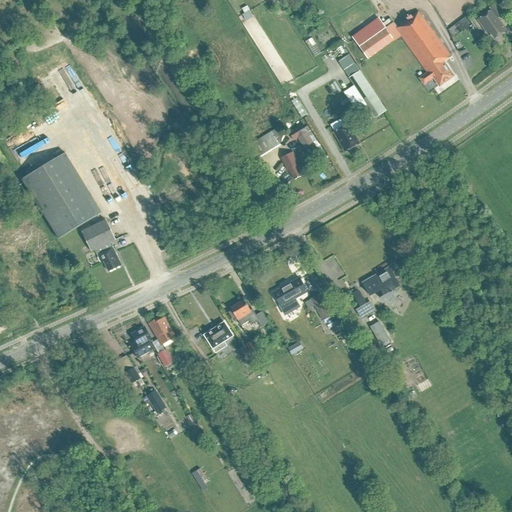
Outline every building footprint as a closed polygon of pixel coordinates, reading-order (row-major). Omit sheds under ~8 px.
[(248,0),(245,2),(249,9),(255,6),(251,0),(248,0)] [(460,20),(480,0),(466,0),(462,5),(464,6),(455,15),(460,20)] [(490,32),(495,39),(506,31),(496,18),(504,12),(497,2),(489,8),(491,10),(478,19),(488,33),(490,32)] [(370,40),(359,47),(368,59),(400,35),(427,73),(419,79),(424,85),(433,78),(438,86),(440,84),(441,86),(452,77),(452,76),(453,75),(443,62),(451,57),(418,11),(388,33),(385,28),(370,40)] [(353,57),(352,64),(361,66),(362,59),(353,57)] [(386,111),(360,71),(349,78),(375,118),(386,111)] [(61,83),(53,88),(63,105),(71,100),(61,83)] [(285,91),(301,118),(307,114),(291,88),(285,91)] [(346,151),(359,144),(347,124),(334,131),(346,151)] [(19,137),(24,150),(57,138),(52,125),(19,137)] [(313,143),(302,125),(289,132),(293,140),(297,138),(304,149),(313,143)] [(264,135),(272,149),(286,140),(277,127),(264,135)] [(54,150),(46,155),(49,160),(56,156),(54,150)] [(102,213),(65,153),(22,179),(59,239),(102,213)] [(82,157),(87,166),(91,164),(87,155),(82,157)] [(294,180),(304,174),(294,155),(282,161),(287,171),(289,170),(294,180)] [(92,251),(94,250),(96,254),(97,254),(101,262),(104,261),(108,271),(121,265),(110,242),(115,240),(106,220),(82,232),(92,251)] [(318,266),(310,269),(313,279),(321,277),(318,266)] [(388,269),(364,283),(371,295),(381,288),(384,293),(381,298),(390,303),(396,294),(395,293),(399,286),(397,285),(388,269)] [(281,288),(273,293),(280,305),(280,306),(284,313),(299,305),(295,299),(307,291),(300,278),(292,282),(292,283),(281,289),(281,288)] [(376,311),(371,302),(366,304),(358,291),(353,294),(361,307),(356,310),(362,319),(376,311)] [(212,305),(217,302),(213,293),(194,302),(204,321),(217,315),(212,305)] [(323,321),(330,317),(318,295),(311,299),(323,321)] [(257,321),(261,327),(269,323),(262,312),(256,315),(252,309),(250,310),(244,300),(230,308),(232,311),(229,313),(234,320),(237,319),(241,325),(250,320),(253,324),(257,321)] [(156,319),(149,324),(161,345),(175,337),(164,318),(158,321),(156,319)] [(389,339),(379,322),(371,327),(381,344),(383,343),(384,345),(389,342),(388,340),(389,339)] [(224,323),(204,336),(215,353),(226,346),(223,342),(232,336),(224,323)] [(338,336),(345,334),(342,326),(336,328),(338,336)] [(144,327),(131,334),(136,342),(130,345),(138,358),(153,349),(149,342),(152,340),(144,327)] [(312,343),(317,338),(312,333),(308,337),(312,343)] [(251,354),(256,351),(250,341),(245,344),(251,354)] [(292,355),(303,349),(299,342),(288,348),(292,355)] [(247,364),(254,360),(244,346),(238,350),(247,364)] [(331,350),(330,348),(318,355),(322,361),(338,351),(336,348),(331,350)] [(173,361),(166,349),(157,354),(165,366),(173,361)] [(398,367),(393,370),(398,378),(403,376),(398,367)] [(134,368),(124,374),(131,385),(141,378),(134,368)] [(140,376),(144,382),(149,378),(145,373),(140,376)] [(156,390),(146,396),(157,414),(167,408),(156,390)] [(191,414),(186,417),(191,425),(196,422),(191,414)] [(235,465),(253,497),(260,493),(242,461),(235,465)] [(208,475),(211,474),(206,463),(197,467),(206,485),(212,482),(208,475)] [(196,471),(192,473),(202,491),(207,488),(196,471)]
